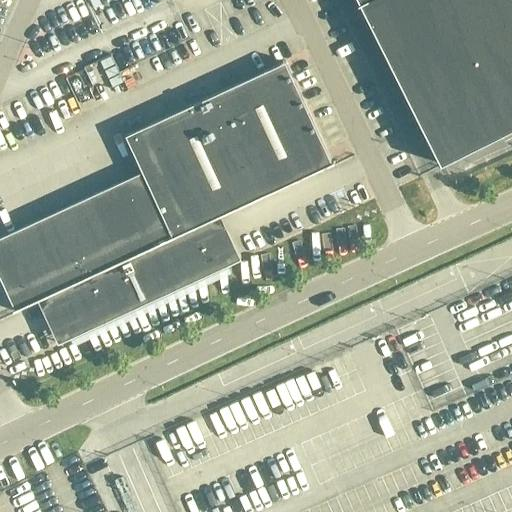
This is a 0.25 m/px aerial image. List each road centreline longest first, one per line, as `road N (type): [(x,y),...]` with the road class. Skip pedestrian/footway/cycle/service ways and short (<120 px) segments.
road 1 (unclassified): [(0,446),(511,207)]
road 2 (unknown): [(170,497),(380,405),(350,336),(429,301)]
road 3 (unknown): [(102,396),(119,428),(133,431),(350,336)]
road 4 (unknown): [(301,511),(511,417)]
